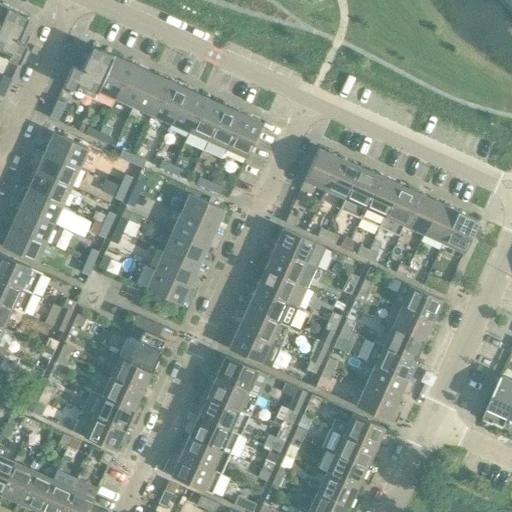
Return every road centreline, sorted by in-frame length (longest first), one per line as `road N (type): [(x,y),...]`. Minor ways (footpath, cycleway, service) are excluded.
road 1 (residential): [(124,511),(310,97)]
road 2 (residential): [(310,97),(92,0)]
road 3 (residential): [(511,187),(310,97)]
road 4 (residential): [(430,422),(511,241)]
road 5 (residential): [(0,157),(73,0)]
